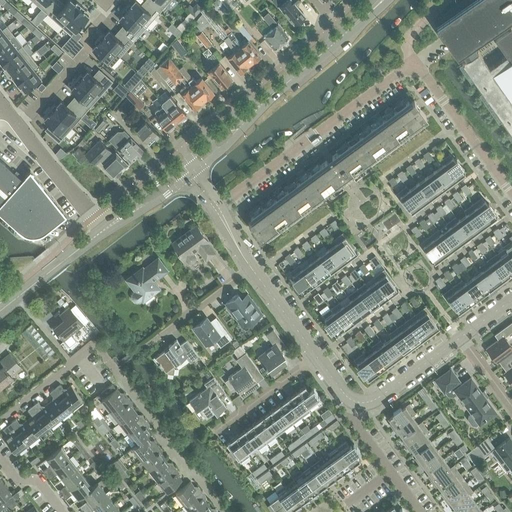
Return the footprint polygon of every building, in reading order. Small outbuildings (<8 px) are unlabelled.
[(32,0),(47,14),(58,2),(55,0),(32,0)] [(47,14),(62,27),(81,5),(76,1),(74,4),(70,0),(68,0),(63,7),(58,2),(47,14)] [(129,3),(125,8),(146,27),(160,12),(148,1),(143,7),(136,0),(131,5),(129,3)] [(148,0),(148,1),(160,12),(169,0),(148,0)] [(221,0),(230,10),(239,1),(238,0),(221,0)] [(297,24),(301,20),(300,19),(305,15),(295,4),(299,0),(272,0),(278,6),(279,5),(290,18),(288,19),(292,23),(293,22),(294,24),(296,22),(297,24)] [(511,0),(473,0),(435,26),(452,50),(457,57),(461,54),(463,56),(465,59),(463,60),(460,62),(468,72),(480,90),(511,135),(511,0)] [(190,12),(195,16),(199,12),(193,7),(190,4),(186,9),(190,12)] [(81,5),(62,27),(71,35),(61,47),(67,52),(77,40),(72,35),(89,16),(84,12),(86,10),(81,5)] [(204,6),(200,11),(202,13),(210,23),(222,38),(226,34),(224,31),(204,6)] [(146,27),(125,8),(121,12),(123,14),(119,19),(126,26),(121,31),(133,42),(146,27)] [(274,48),(288,36),(267,12),(263,16),(272,28),(263,35),(274,48)] [(200,30),(210,23),(202,13),(194,22),(200,30)] [(181,22),(176,27),(181,31),(186,26),(181,22)] [(171,23),(167,28),(177,36),(181,32),(171,23)] [(228,36),(227,36),(250,64),(254,61),(256,61),(259,59),(259,57),(260,56),(248,41),(252,38),(240,24),(236,27),(247,40),(242,45),(240,43),(228,28),(224,31),(226,34),(228,36)] [(2,30),(0,31),(0,47),(14,36),(6,26),(2,29),(2,30)] [(102,33),(98,37),(120,57),(133,42),(121,31),(116,37),(109,30),(105,35),(102,33)] [(206,47),(211,43),(202,32),(197,36),(206,47)] [(14,36),(0,47),(0,62),(22,45),(14,36)] [(246,68),(250,64),(227,36),(224,39),(233,51),(227,56),(240,73),(241,72),(243,72),(246,70),(246,68)] [(96,44),(92,49),(111,66),(120,57),(98,37),(94,42),(96,44)] [(77,40),(67,52),(72,57),(83,45),(77,40)] [(182,56),(187,52),(178,40),(174,45),(182,56)] [(37,48),(39,53),(49,48),(47,43),(37,48)] [(22,45),(0,62),(0,64),(7,73),(30,55),(22,45)] [(226,82),(232,78),(212,54),(207,58),(214,65),(208,70),(221,87),(222,86),(224,86),(226,84),(226,82)] [(30,55),(7,73),(15,83),(33,68),(33,69),(38,65),(30,55)] [(149,57),(137,71),(142,76),(154,62),(149,57)] [(159,66),(156,69),(164,79),(168,75),(175,84),(180,79),(186,86),(179,91),(193,109),(203,101),(178,70),(168,57),(159,65),(159,66)] [(56,61),(51,66),(58,73),(63,67),(56,61)] [(182,66),(178,70),(203,101),(207,97),(210,98),(212,96),(212,94),(213,93),(201,77),(196,81),(193,77),(192,78),(182,66)] [(154,67),(150,72),(163,88),(168,84),(164,79),(156,69),(154,67)] [(33,68),(15,83),(23,93),(41,78),(33,68)] [(79,71),(76,75),(99,96),(113,81),(99,68),(93,75),(86,68),(81,73),(79,71)] [(136,71),(124,85),(130,90),(142,76),(136,71)] [(73,83),(69,88),(76,94),(71,100),(85,112),(99,96),(76,75),(71,81),(73,83)] [(141,78),(130,90),(137,97),(147,87),(141,78)] [(119,82),(113,89),(123,98),(129,91),(119,82)] [(41,83),(37,88),(41,91),(46,87),(41,83)] [(130,90),(125,95),(133,103),(137,107),(139,109),(144,104),(137,97),(130,90)] [(163,106),(176,123),(180,120),(182,120),(185,118),(185,116),(186,115),(180,107),(181,106),(177,101),(176,102),(171,95),(161,103),(163,106)] [(127,98),(120,106),(125,110),(132,102),(127,98)] [(52,101),(48,106),(72,127),(85,112),(71,100),(66,105),(59,99),(55,103),(52,101)] [(422,119),(424,118),(426,116),(414,100),(409,103),(407,100),(331,156),(348,179),(424,123),(422,119)] [(133,103),(128,108),(132,112),(137,107),(133,103)] [(46,113),(42,118),(49,124),(44,130),(58,142),(72,127),(48,106),(44,111),(46,113)] [(173,126),(176,123),(163,106),(159,109),(157,109),(155,111),(155,113),(157,115),(156,117),(167,130),(168,130),(170,130),(173,128),(173,126)] [(102,117),(94,126),(99,132),(108,122),(102,117)] [(156,139),(159,136),(145,121),(135,131),(148,144),(155,138),(156,139)] [(108,140),(117,149),(130,163),(143,150),(131,138),(124,130),(123,131),(118,131),(108,140)] [(115,177),(128,164),(116,151),(112,154),(101,142),(99,140),(84,154),(87,157),(95,165),(99,160),(103,164),(102,164),(115,177)] [(431,148),(432,149),(437,155),(440,153),(435,145),(431,148)] [(77,147),(71,153),(76,158),(75,159),(79,164),(87,157),(84,154),(77,147)] [(431,159),(427,153),(426,152),(422,154),(428,162),(431,159)] [(449,154),(440,161),(443,164),(455,180),(464,173),(449,154)] [(423,166),(418,160),(417,158),(413,161),(419,168),(423,166)] [(0,213),(8,220),(24,235),(29,236),(36,236),(43,233),(66,215),(30,170),(24,177),(16,170),(15,172),(0,159),(0,213)] [(252,219),(250,221),(248,222),(260,239),(264,236),(266,239),(342,183),(326,160),(250,216),(252,219)] [(443,164),(434,170),(446,187),(455,180),(443,164)] [(414,172),(409,166),(408,165),(405,167),(410,175),(414,172)] [(434,170),(425,177),(437,193),(446,187),(434,170)] [(405,179),(401,173),(400,171),(396,174),(402,181),(405,179)] [(387,180),(390,184),(393,188),(397,185),(391,177),(387,180)] [(425,177),(417,183),(429,199),(437,193),(425,177)] [(417,183),(408,189),(408,190),(420,206),(429,199),(417,183)] [(460,187),(462,190),(466,195),(469,192),(464,185),(460,187)] [(411,212),(420,206),(408,190),(408,189),(406,186),(395,194),(401,203),(403,201),(411,212)] [(455,191),(452,194),(457,202),(461,199),(455,191)] [(481,197),(473,204),(487,224),(496,217),(481,197)] [(447,198),(443,201),(449,209),(453,206),(447,198)] [(464,211),(466,214),(478,230),(487,224),(473,204),(464,211)] [(439,205),(435,208),(441,215),(444,213),(439,205)] [(430,212),(427,215),(433,222),(436,220),(430,212)] [(466,214),(458,220),(470,236),(478,230),(466,214)] [(455,217),(446,223),(461,243),(470,236),(458,220),(455,217)] [(334,219),(331,222),(336,229),(340,227),(334,219)] [(422,219),(419,222),(424,229),(428,227),(422,219)] [(438,229),(438,230),(452,249),(461,243),(446,223),(447,224),(438,230),(438,229)] [(195,258),(194,255),(193,254),(198,250),(205,260),(215,252),(208,243),(208,242),(195,225),(171,243),(178,252),(177,252),(183,261),(185,260),(186,262),(188,263),(190,263),(192,263),(194,262),(195,260),(195,258)] [(414,226),(410,229),(416,236),(420,234),(414,226)] [(329,235),(325,229),(323,227),(320,230),(325,238),(329,235)] [(493,231),(498,239),(502,236),(496,228),(493,231)] [(438,230),(429,236),(444,256),(452,249),(438,230)] [(333,240),(335,244),(335,243),(347,260),(356,253),(348,242),(350,240),(344,232),(333,240)] [(320,241),(316,235),(315,234),(311,236),(317,244),(320,241)] [(488,235),(484,238),(490,246),(493,243),(488,235)] [(435,262),(444,256),(429,236),(418,244),(424,252),(426,251),(435,262)] [(312,248),(307,242),(306,240),(302,243),(308,250),(312,248)] [(335,243),(335,244),(327,250),(339,266),(347,260),(335,243)] [(479,243),(476,245),(481,253),(485,250),(479,243)] [(324,246),(315,253),(330,272),(339,266),(327,250),(324,246)] [(303,254),(299,248),(297,247),(294,249),(299,257),(303,254)] [(496,254),(499,258),(511,274),(511,272),(511,257),(505,248),(496,254)] [(471,249),(468,252),(473,259),(477,257),(471,249)] [(294,261),(290,255),(289,253),(285,256),(291,263),(294,261)] [(321,279),(330,272),(315,253),(307,259),(321,279)] [(377,265),(380,263),(375,255),(371,258),(377,265)] [(463,256),(459,259),(465,266),(469,264),(463,256)] [(152,281),(166,270),(157,258),(143,269),(142,268),(134,274),(135,275),(128,281),(135,291),(133,293),(132,294),(132,297),(132,299),(134,300),(136,301),(138,302),(140,301),(142,299),(143,301),(158,289),(152,281)] [(499,258),(490,264),(502,280),(511,274),(499,258)] [(313,285),(321,279),(307,259),(298,266),(313,285)] [(363,263),(360,265),(365,273),(369,270),(363,263)] [(455,263),(451,266),(457,273),(460,271),(455,263)] [(490,264),(481,270),(493,287),(502,280),(490,264)] [(304,292),(313,285),(298,266),(289,272),(304,292)] [(354,269),(351,271),(356,279),(360,276),(354,269)] [(385,269),(374,277),(388,297),(397,290),(389,279),(391,277),(385,269)] [(446,270),(443,273),(448,280),(452,278),(446,270)] [(481,270),(473,277),(485,293),(493,287),(481,270)] [(345,275),(342,277),(347,285),(351,282),(345,275)] [(364,283),(367,287),(379,303),(388,297),(374,277),(373,277),(364,283)] [(438,277),(435,280),(440,287),(444,285),(438,277)] [(473,277),(464,283),(476,300),(485,293),(473,277)] [(336,280),(333,283),(338,291),(342,288),(336,280)] [(462,280),(453,286),(467,306),(476,300),(464,283),(462,280)] [(327,286),(323,289),(329,296),(333,294),(327,286)] [(458,313),(467,306),(453,286),(442,294),(448,303),(450,301),(458,313)] [(367,287),(359,293),(371,309),(379,303),(367,287)] [(356,290),(348,296),(362,316),(371,309),(359,293),(356,290)] [(318,292),(314,295),(320,302),(323,300),(318,292)] [(243,328),(261,314),(249,297),(243,302),(237,294),(225,304),(230,310),(229,312),(234,319),(236,318),(243,328)] [(414,295),(410,298),(416,305),(419,303),(414,295)] [(339,302),(339,303),(353,322),(362,316),(348,296),(347,296),(339,302)] [(405,301),(401,304),(407,311),(410,309),(405,301)] [(345,329),(353,322),(339,303),(330,309),(345,329)] [(64,320),(54,328),(64,341),(69,347),(76,340),(72,335),(83,325),(83,324),(80,321),(86,317),(75,304),(70,308),(69,308),(60,315),(64,320)] [(426,306),(415,314),(429,334),(438,327),(430,316),(432,315),(426,306)] [(396,307),(392,309),(398,317),(401,314),(396,307)] [(336,335),(345,329),(330,309),(321,316),(336,335)] [(387,313),(383,315),(389,323),(392,320),(387,313)] [(415,314),(406,321),(421,341),(429,334),(415,314)] [(211,325),(206,318),(192,328),(205,346),(214,339),(220,347),(231,339),(218,320),(211,325)] [(378,319),(374,321),(380,329),(383,326),(378,319)] [(406,321),(398,327),(412,347),(421,341),(406,321)] [(498,361),(502,366),(511,358),(511,347),(504,337),(511,331),(511,321),(494,334),(498,339),(486,348),(496,362),(498,361)] [(22,332),(44,359),(55,351),(32,323),(22,332)] [(369,324),(365,327),(371,335),(374,332),(369,324)] [(389,334),(391,337),(403,353),(412,347),(398,327),(389,334)] [(258,357),(271,374),(287,363),(282,356),(284,355),(281,351),(286,347),(273,330),(265,335),(273,346),(258,357)] [(359,330),(356,333),(361,340),(365,338),(359,330)] [(350,336),(347,339),(352,346),(356,344),(350,336)] [(391,337),(383,343),(395,360),(403,353),(391,337)] [(173,367),(176,364),(186,358),(189,362),(198,356),(186,340),(179,345),(176,340),(168,346),(169,347),(154,358),(159,364),(158,364),(161,369),(162,368),(165,373),(166,372),(167,374),(173,375),(174,369),(173,367)] [(371,347),(374,350),(386,366),(395,360),(383,343),(380,340),(371,347)] [(374,350),(365,356),(377,373),(386,366),(374,350)] [(234,386),(242,398),(259,385),(257,382),(263,377),(245,353),(236,360),(241,367),(227,378),(228,379),(225,382),(230,389),(234,386)] [(377,373),(365,356),(363,353),(354,360),(368,379),(377,373)] [(0,361),(0,362),(1,364),(2,366),(0,367),(0,387),(13,377),(12,376),(22,368),(10,354),(0,361)] [(511,358),(502,366),(505,370),(504,372),(511,383),(511,358)] [(472,424),(476,425),(479,423),(479,424),(496,412),(471,377),(461,384),(458,381),(459,381),(450,369),(435,380),(444,392),(452,386),(471,413),(469,415),(468,419),(472,424)] [(214,411),(216,414),(226,407),(219,398),(226,393),(213,377),(203,384),(206,388),(189,401),(196,411),(199,408),(206,417),(214,411)] [(102,399),(111,411),(128,397),(124,392),(122,394),(117,387),(116,388),(112,384),(101,392),(105,397),(102,399)] [(60,385),(55,388),(71,410),(83,401),(71,386),(64,391),(60,385)] [(305,385),(296,392),(308,408),(317,401),(315,399),(319,396),(313,388),(309,391),(305,385)] [(55,398),(48,403),(60,418),(71,410),(55,388),(50,392),(55,398)] [(311,411),(308,408),(296,392),(287,398),(302,418),(311,411)] [(421,397),(427,404),(432,400),(426,393),(421,397)] [(132,402),(128,397),(111,411),(120,422),(134,410),(130,404),(132,402)] [(287,398),(278,404),(293,424),(302,418),(287,398)] [(432,400),(427,404),(431,410),(436,406),(432,400)] [(37,402),(32,406),(49,427),(60,418),(48,403),(42,408),(37,402)] [(393,429),(411,415),(416,412),(409,403),(401,408),(400,407),(393,412),(394,414),(388,418),(391,421),(389,423),(393,429)] [(278,404),(270,411),(284,431),(293,424),(278,404)] [(32,416),(26,421),(38,436),(49,427),(32,406),(27,410),(32,416)] [(127,431),(128,433),(146,419),(142,414),(139,416),(134,410),(120,422),(120,423),(115,427),(122,436),(127,431)] [(275,437),(284,431),(270,411),(261,417),(273,433),(273,434),(275,437)] [(435,416),(439,421),(444,418),(440,412),(435,416)] [(327,423),(335,417),(332,413),(324,419),(327,423)] [(399,432),(401,436),(418,424),(411,415),(393,429),(397,434),(399,432)] [(264,440),(265,440),(273,434),(273,433),(261,417),(252,424),(264,440)] [(449,424),(444,418),(439,421),(444,428),(449,424)] [(15,419),(10,423),(27,444),(38,436),(26,421),(20,425),(15,419)] [(100,419),(95,423),(104,434),(109,430),(100,419)] [(150,424),(146,419),(128,433),(137,443),(137,444),(147,436),(148,436),(152,432),(147,426),(150,424)] [(332,430),(340,424),(337,419),(328,425),(332,430)] [(405,446),(424,432),(428,429),(422,421),(418,424),(401,436),(404,439),(401,441),(405,446)] [(16,453),(27,444),(10,423),(2,429),(7,435),(4,438),(16,453)] [(267,443),(265,440),(264,440),(252,424),(244,430),(255,446),(258,450),(267,443)] [(316,424),(310,429),(313,433),(319,428),(316,424)] [(307,437),(313,433),(310,429),(304,433),(307,437)] [(448,433),(452,439),(457,435),(453,429),(448,433)] [(247,453),(247,452),(255,446),(244,430),(235,437),(247,453)] [(321,431),(315,435),(318,440),(324,435),(321,431)] [(412,450),(414,453),(431,441),(424,432),(405,446),(409,452),(412,450)] [(312,444),(318,440),(315,435),(309,439),(312,444)] [(462,441),(457,435),(452,439),(457,445),(462,441)] [(132,447),(141,459),(159,445),(154,440),(152,442),(148,436),(147,436),(137,444),(137,443),(132,447)] [(71,439),(78,449),(82,447),(74,437),(71,439)] [(250,456),(247,452),(247,453),(235,437),(226,443),(231,450),(229,452),(234,459),(236,457),(241,463),(250,456)] [(299,437),(292,441),(295,446),(302,441),(299,437)] [(495,448),(491,451),(506,471),(510,468),(511,471),(511,442),(509,438),(495,448)] [(345,440),(336,447),(351,466),(360,460),(356,454),(360,451),(354,443),(350,446),(345,440)] [(290,450),(295,446),(292,441),(287,445),(290,450)] [(414,458),(418,464),(437,450),(431,441),(414,453),(417,456),(414,458)] [(304,443),(297,448),(300,452),(307,448),(304,443)] [(467,449),(463,444),(458,448),(462,453),(467,449)] [(162,450),(159,445),(141,459),(150,470),(165,458),(160,452),(162,450)] [(465,454),(469,459),(474,465),(485,456),(476,445),(465,454)] [(43,471),(46,475),(68,458),(60,447),(46,459),(51,465),(43,471)] [(90,457),(82,447),(78,449),(86,460),(90,457)] [(351,466),(336,447),(328,453),(342,473),(343,473),(347,469),(348,471),(353,469),(351,466)] [(295,456),(300,452),(297,448),(292,452),(295,456)] [(281,449),(275,454),(278,458),(284,454),(281,449)] [(425,467),(427,470),(443,458),(437,450),(418,464),(422,469),(425,467)] [(328,453),(319,459),(334,479),(338,476),(339,477),(344,475),(344,476),(345,475),(343,473),(342,473),(328,453)] [(273,462),(278,458),(275,454),(269,458),(273,462)] [(30,462),(33,465),(40,460),(37,456),(30,462)] [(286,456),(280,461),(283,465),(289,461),(286,456)] [(466,469),(471,465),(465,456),(459,460),(466,469)] [(57,473),(62,479),(76,467),(68,458),(46,475),(50,479),(57,473)] [(111,464),(120,475),(125,471),(124,470),(127,468),(119,458),(111,464)] [(170,464),(165,458),(150,470),(159,481),(176,467),(172,462),(170,464)] [(427,476),(431,481),(450,467),(443,458),(427,470),(429,474),(427,476)] [(310,466),(313,470),(325,486),(325,485),(330,482),(331,484),(335,482),(336,482),(334,479),(319,459),(310,466)] [(278,469),(283,465),(280,461),(274,465),(278,469)] [(264,463),(258,467),(261,472),(267,467),(264,463)] [(437,485),(440,488),(461,472),(455,463),(450,467),(431,481),(435,487),(437,485)] [(470,470),(474,476),(479,472),(475,466),(470,470)] [(59,490),(62,494),(83,477),(76,467),(62,479),(66,484),(59,490)] [(180,472),(176,467),(159,481),(168,492),(183,480),(178,474),(180,472)] [(255,476),(261,472),(258,467),(252,471),(255,476)] [(269,470),(263,474),(266,478),(272,474),(269,470)] [(327,488),(325,485),(325,486),(313,470),(304,476),(316,492),(317,492),(321,488),(322,490),(326,488),(327,489),(327,488)] [(440,493),(444,498),(468,481),(461,472),(440,488),(442,491),(440,493)] [(484,478),(479,472),(474,476),(479,482),(484,478)] [(260,482),(266,478),(263,474),(257,478),(260,482)] [(319,495),(317,492),(316,492),(304,476),(296,482),(308,499),(308,498),(312,495),(313,496),(318,495),(319,495)] [(78,499),(83,495),(92,488),(83,477),(62,494),(65,499),(73,493),(78,499)] [(254,478),(250,481),(256,489),(259,486),(254,478)] [(310,501),(308,498),(308,499),(296,482),(293,478),(284,485),(287,489),(299,505),(304,501),(305,503),(309,501),(310,501)] [(128,491),(120,481),(117,484),(124,493),(128,491)] [(176,493),(185,504),(202,491),(200,487),(197,489),(191,481),(176,493)] [(453,505),(469,493),(474,490),(468,481),(444,498),(448,504),(450,502),(453,505)] [(0,501),(11,493),(4,483),(0,486),(0,501)] [(98,483),(92,488),(83,495),(87,500),(80,506),(83,510),(105,493),(98,483)] [(481,489),(485,495),(490,491),(486,485),(481,489)] [(301,507),(299,505),(287,489),(278,495),(290,511),(291,511),(295,508),(296,509),(300,508),(301,508),(301,507)] [(89,511),(94,509),(96,511),(101,511),(113,502),(109,497),(112,494),(108,490),(105,493),(83,510),(84,511),(89,511)] [(206,496),(202,491),(185,504),(191,511),(198,511),(209,504),(204,498),(206,496)] [(291,511),(290,511),(278,495),(275,491),(266,497),(271,504),(268,506),(272,511),(273,511),(276,511),(291,511)] [(495,497),(490,491),(485,495),(490,501),(495,497)] [(452,510),(453,511),(461,511),(475,502),(469,493),(453,505),(455,509),(452,510)] [(120,511),(113,502),(101,511),(120,511)] [(479,511),(482,511),(475,502),(461,511),(479,511)] [(496,511),(498,511),(500,511),(502,509),(498,503),(493,507),(496,511)]
